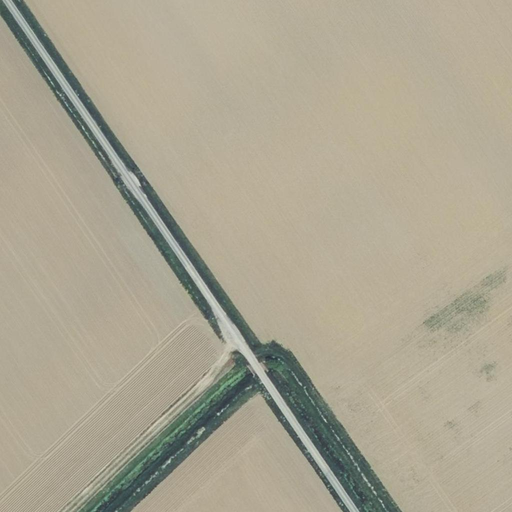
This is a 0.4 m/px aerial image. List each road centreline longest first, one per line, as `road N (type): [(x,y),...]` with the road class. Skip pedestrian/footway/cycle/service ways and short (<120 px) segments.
road 1 (unclassified): [(7,0),(353,511)]
road 2 (track): [(234,334),(207,378),(139,439)]
